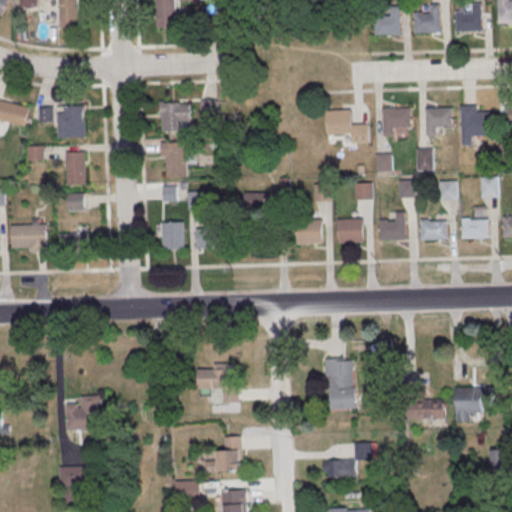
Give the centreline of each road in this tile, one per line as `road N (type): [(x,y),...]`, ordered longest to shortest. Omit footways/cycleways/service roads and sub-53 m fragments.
road 1 (tertiary): [(0,312),(511,295)]
road 2 (residential): [(131,309),(116,0)]
road 3 (residential): [(221,63),(61,69),(0,59)]
road 4 (residential): [(274,304),(286,511)]
road 5 (residential): [(511,67),(351,73)]
